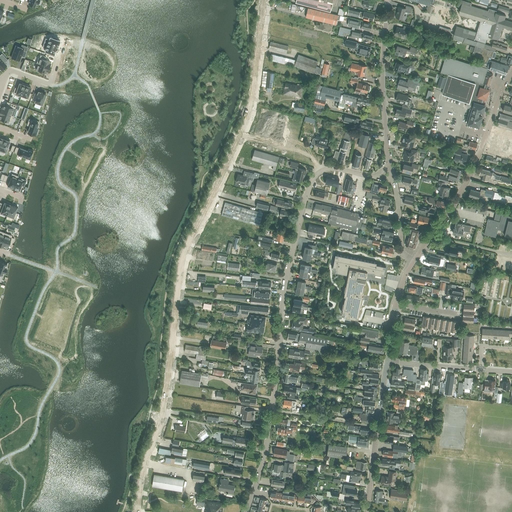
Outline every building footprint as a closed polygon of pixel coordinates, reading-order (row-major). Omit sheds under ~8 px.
[(330,12),(333,4),(318,0),(296,0),(295,3),(330,12)] [(375,9),(377,3),(373,2),(371,2),(371,0),(369,0),(369,1),(364,0),(363,0),(358,0),(364,8),(366,7),(371,8),(375,9)] [(414,0),(430,5),(427,12),(431,13),(435,0),(414,0)] [(439,26),(437,33),(453,38),(475,45),(484,48),(485,44),(486,39),(488,40),(489,37),(498,40),(502,27),(511,29),(511,22),(504,20),(506,16),(496,13),(497,11),(489,8),(488,11),(471,6),(472,3),(461,0),(459,0),(457,9),(460,10),(459,14),(479,20),(475,32),(456,26),(456,29),(455,29),(454,34),(450,33),(451,30),(439,26)] [(412,12),(413,9),(412,8),(412,7),(406,6),(405,9),(399,7),(396,17),(403,19),(405,12),(410,13),(411,12),(412,12)] [(336,25),(338,15),(308,8),(306,18),(336,25)] [(364,15),(359,14),(360,11),(349,8),(348,15),(373,21),(374,14),(364,12),(364,15)] [(370,30),(372,24),(350,19),(348,26),(359,28),(361,28),(370,30)] [(409,31),(410,28),(404,26),(403,29),(397,27),(395,34),(405,38),(407,31),(409,31)] [(373,35),(361,32),(340,27),(339,31),(350,34),(350,33),(352,33),(351,36),(359,38),(359,37),(362,38),(362,39),(371,41),(373,35)] [(60,41),(57,40),(58,38),(53,37),(53,38),(50,37),(49,40),(46,39),(43,47),(46,48),(45,51),(54,54),(56,49),(57,50),(60,41)] [(345,44),(345,46),(349,47),(349,45),(355,46),(355,49),(358,49),(357,53),(358,53),(357,54),(361,55),(362,54),(368,56),(371,47),(370,47),(359,44),(360,44),(356,43),(356,42),(346,40),(345,43),(345,44)] [(485,44),(484,48),(493,51),(495,51),(496,48),(506,51),(508,45),(507,45),(504,44),(497,42),(497,41),(496,41),(494,41),(492,46),(485,44)] [(286,53),(288,46),(271,42),(269,49),(286,53)] [(24,57),(28,47),(22,45),(21,47),(16,46),(11,58),(19,61),(21,56),(22,56),(22,55),(24,56),(24,57)] [(475,45),(473,54),(479,56),(478,59),(482,60),(480,65),(496,71),(496,72),(505,75),(508,66),(491,60),(491,57),(492,54),(493,51),(484,48),(475,45)] [(410,51),(407,50),(407,49),(398,46),(395,54),(404,57),(406,52),(411,54),(411,52),(416,54),(417,49),(411,47),(410,51)] [(294,66),(295,60),(272,54),(270,60),(294,66)] [(38,57),(36,63),(38,64),(49,68),(51,64),(49,63),(50,62),(45,60),(46,57),(40,55),(39,58),(38,57)] [(318,75),(320,68),(316,66),(318,62),(299,55),(295,66),(313,73),(318,75)] [(477,65),(476,66),(472,65),(445,56),(441,73),(447,75),(467,81),(468,79),(488,85),(489,86),(493,75),(487,73),(488,68),(480,66),(477,65)] [(511,65),(511,63),(511,56),(508,56),(507,59),(502,58),(501,61),(506,62),(506,63),(511,65)] [(416,65),(406,62),(405,65),(396,62),(394,69),(401,71),(408,73),(410,68),(415,70),(416,66),(416,65)] [(327,75),(329,64),(324,63),(321,74),(327,75)] [(358,65),(352,63),(350,70),(357,72),(356,74),(364,76),(367,66),(358,64),(358,65)] [(38,64),(36,69),(36,70),(40,72),(40,71),(46,73),(47,71),(48,72),(49,68),(38,64)] [(273,88),(274,73),(263,71),(263,77),(262,87),(265,87),(273,88)] [(467,81),(447,75),(442,93),(469,102),(469,103),(468,103),(467,103),(466,104),(466,105),(466,106),(466,107),(467,108),(468,108),(469,108),(470,108),(470,107),(471,107),(472,107),(472,109),(483,113),(485,105),(482,104),(482,103),(484,103),(485,100),(483,99),(484,98),(486,99),(489,90),(486,89),(488,85),(468,79),(467,81)] [(363,92),(367,93),(369,86),(358,83),(359,79),(351,77),(349,83),(352,84),(352,83),(357,84),(356,88),(354,93),(359,94),(360,91),(363,91),(363,92)] [(400,80),(397,88),(404,91),(405,88),(413,90),(415,91),(417,86),(420,87),(421,83),(418,82),(411,79),(408,79),(407,82),(400,80)] [(15,87),(13,93),(16,94),(15,95),(21,97),(22,95),(26,84),(22,83),(21,84),(20,83),(18,88),(15,87)] [(284,94),(301,98),(303,86),(286,83),(284,94)] [(26,84),(22,95),(27,97),(26,98),(27,98),(30,99),(32,93),(29,92),(31,87),(29,87),(29,86),(26,84)] [(361,98),(359,97),(359,96),(344,92),(323,86),(319,85),(314,103),(324,105),(326,100),(326,98),(340,101),(339,103),(338,103),(337,105),(339,105),(338,107),(344,109),(344,108),(346,103),(345,103),(346,99),(354,101),(353,106),(360,107),(361,108),(363,107),(364,106),(365,106),(365,104),(369,105),(371,99),(362,97),(361,98)] [(35,93),(32,99),(35,100),(35,103),(42,105),(44,100),(44,101),(46,97),(45,96),(46,94),(45,94),(45,93),(44,93),(44,94),(42,93),(43,93),(42,93),(41,92),(41,93),(38,92),(38,94),(35,93)] [(410,107),(412,100),(411,100),(411,98),(408,97),(408,96),(398,93),(396,101),(404,103),(403,106),(410,107)] [(0,111),(13,116),(16,117),(19,107),(16,105),(7,102),(6,106),(5,106),(5,105),(3,105),(3,107),(2,107),(3,107),(2,109),(1,108),(1,109),(0,111)] [(511,107),(511,106),(505,104),(503,111),(511,113),(511,107)] [(410,116),(411,110),(403,107),(402,110),(397,109),(395,116),(404,118),(405,115),(410,116)] [(481,120),(482,116),(481,116),(482,113),(483,113),(472,109),(470,117),(481,120)] [(0,119),(2,119),(1,120),(5,122),(5,121),(10,123),(13,116),(0,111),(0,112),(0,119)] [(511,116),(502,114),(501,114),(497,124),(511,128),(511,116)] [(361,120),(358,119),(356,118),(345,115),(344,122),(354,125),(355,121),(360,123),(360,126),(371,129),(373,123),(365,121),(365,120),(361,119),(361,120)] [(481,120),(470,117),(468,124),(479,127),(481,120)] [(29,119),(27,125),(30,126),(28,132),(36,135),(38,128),(36,128),(39,121),(32,119),(32,120),(29,119)] [(412,127),(414,122),(407,120),(406,123),(399,121),(397,128),(406,131),(408,126),(412,127)] [(495,136),(495,137),(510,141),(511,141),(511,140),(511,139),(511,131),(498,127),(498,128),(495,136)] [(347,150),(348,148),(352,135),(346,133),(337,160),(343,162),(347,149),(347,150)] [(361,134),(358,145),(366,147),(369,136),(361,134)] [(329,139),(316,136),(315,138),(314,139),(313,139),(312,144),(316,145),(316,146),(327,148),(329,140),(329,139)] [(414,144),(416,137),(410,136),(409,138),(403,137),(401,144),(412,147),(412,143),(414,144)] [(4,138),(0,147),(0,151),(5,153),(10,140),(5,139),(4,138)] [(494,140),(492,147),(496,148),(499,149),(506,152),(508,149),(507,148),(500,146),(502,143),(494,140)] [(476,150),(477,144),(470,141),(469,145),(465,144),(464,146),(476,150)] [(373,158),(376,148),(377,144),(370,143),(366,156),(368,157),(367,158),(366,158),(367,158),(365,157),(365,160),(366,160),(364,167),(369,169),(371,160),(372,158),(373,158)] [(490,146),(488,152),(494,155),(497,156),(496,157),(497,157),(501,159),(504,159),(505,156),(511,158),(511,147),(509,147),(508,149),(506,152),(499,149),(492,147),(490,146)] [(16,147),(14,153),(30,159),(33,150),(28,149),(28,151),(19,147),(19,148),(16,147)] [(465,163),(467,155),(461,153),(462,149),(454,147),(452,154),(456,155),(454,160),(465,163)] [(255,150),(252,160),(269,165),(268,168),(275,171),(277,167),(279,157),(255,150)] [(416,158),(418,151),(412,150),(411,152),(405,151),(403,158),(413,161),(414,157),(416,158)] [(361,155),(355,154),(352,164),(359,166),(361,155)] [(245,158),(243,165),(260,170),(262,163),(245,158)] [(291,161),(290,166),(296,168),(295,171),(298,171),(297,176),(294,175),(293,181),(300,182),(300,180),(303,181),(306,170),(298,168),(299,163),(291,161)] [(417,171),(419,165),(412,164),(411,166),(404,164),(402,172),(412,174),(413,170),(417,171)] [(460,177),(462,171),(458,169),(451,167),(449,173),(454,175),(460,177)] [(235,181),(235,182),(245,185),(248,185),(249,180),(252,180),(254,173),(244,171),(243,175),(237,174),(236,176),(235,181)] [(492,174),(480,171),(479,175),(482,176),(481,179),(488,181),(489,178),(491,178),(492,174)] [(12,174),(7,186),(10,187),(11,188),(13,189),(17,177),(18,177),(18,176),(12,174)] [(339,179),(327,176),(325,184),(337,187),(339,179)] [(17,177),(13,189),(15,189),(17,190),(19,191),(21,185),(24,186),(26,180),(18,177),(17,177)] [(353,183),(354,179),(347,177),(345,187),(351,188),(350,191),(354,192),(356,184),(353,183)] [(418,181),(404,177),(402,183),(410,185),(411,184),(417,185),(416,188),(418,189),(420,179),(418,179),(418,181)] [(258,179),(254,191),(267,194),(270,182),(258,179)] [(295,191),(297,185),(280,181),(278,187),(295,191)] [(448,196),(450,188),(444,186),(444,185),(445,183),(439,181),(437,189),(441,190),(440,194),(448,196)] [(386,192),(387,187),(375,184),(374,188),(372,187),(371,192),(378,193),(379,191),(379,190),(386,192)] [(511,197),(493,192),(493,191),(487,189),(486,190),(481,189),(480,192),(471,189),(469,196),(478,199),(479,195),(485,197),(485,196),(491,197),(490,200),(511,205),(511,197)] [(324,194),(322,193),(316,191),(314,198),(323,200),(324,197),(327,198),(328,194),(324,192),(324,194)] [(388,207),(390,201),(384,199),(384,198),(377,196),(377,195),(369,193),(368,198),(373,199),(373,200),(380,202),(379,205),(381,205),(379,210),(386,212),(387,207),(388,207)] [(339,195),(337,203),(347,205),(349,198),(339,195)] [(445,208),(446,203),(446,202),(429,197),(428,201),(428,203),(436,205),(445,208)] [(292,204),(292,203),(278,199),(276,205),(290,208),(291,207),(291,208),(292,207),(293,205),(292,204)] [(258,201),(256,207),(268,210),(269,204),(258,201)] [(2,209),(0,213),(7,216),(11,204),(7,202),(7,203),(4,203),(4,204),(2,209)] [(263,213),(225,203),(222,215),(259,226),(263,213)] [(11,204),(7,216),(16,219),(18,213),(15,212),(17,206),(13,204),(13,205),(11,204)] [(324,206),(316,204),(314,211),(331,215),(329,224),(359,231),(363,215),(350,211),(324,205),(324,206)] [(271,205),(270,212),(276,213),(276,212),(280,213),(280,216),(280,217),(283,218),(284,217),(284,216),(287,217),(289,211),(285,210),(285,209),(282,208),(281,210),(277,209),(278,207),(271,205)] [(422,206),(420,205),(419,210),(420,210),(419,213),(429,215),(429,214),(435,215),(435,211),(434,210),(435,208),(422,205),(422,206)] [(511,216),(496,212),(494,220),(488,218),(484,234),(496,237),(498,230),(504,232),(504,235),(505,235),(504,236),(511,238),(511,216)] [(427,224),(429,217),(420,215),(418,222),(427,224)] [(393,221),(379,218),(378,224),(392,227),(393,227),(393,226),(394,225),(393,224),(393,223),(393,221)] [(469,232),(471,226),(463,224),(456,222),(455,228),(454,228),(453,233),(455,233),(455,237),(459,237),(459,234),(462,235),(463,230),(469,232)] [(410,228),(405,245),(407,246),(407,245),(414,247),(414,248),(415,248),(416,244),(417,241),(420,231),(416,230),(416,229),(418,229),(418,226),(417,226),(417,225),(410,223),(408,223),(407,226),(409,227),(411,227),(410,228)] [(323,236),(325,229),(310,225),(309,231),(308,233),(309,234),(308,238),(313,239),(314,234),(323,236)] [(383,230),(378,229),(378,228),(374,228),(372,234),(376,235),(377,233),(382,234),(381,239),(384,240),(384,241),(385,241),(387,240),(391,241),(393,240),(393,239),(392,238),(394,231),(389,230),(384,229),(383,229),(383,230)] [(275,232),(272,231),(271,234),(275,235),(275,236),(278,237),(277,240),(283,241),(284,234),(279,233),(279,232),(276,232),(275,232)] [(343,231),(341,238),(354,241),(355,236),(356,234),(343,231)] [(5,233),(0,246),(2,246),(2,247),(3,247),(3,246),(5,247),(7,247),(8,246),(9,243),(12,244),(14,238),(11,237),(12,235),(5,233)] [(340,241),(338,246),(352,249),(353,244),(340,241)] [(305,247),(304,253),(311,255),(311,254),(313,255),(317,256),(321,256),(321,253),(314,252),(316,246),(309,244),(308,247),(305,247)] [(392,255),(393,248),(383,246),(381,253),(392,255)] [(458,247),(451,246),(450,248),(447,247),(445,253),(457,256),(457,255),(458,255),(459,252),(461,252),(462,247),(458,246),(458,247)] [(265,247),(264,250),(265,251),(265,254),(271,255),(271,258),(278,260),(280,254),(267,251),(268,251),(269,248),(265,247)] [(377,263),(336,255),(333,269),(336,270),(336,272),(349,275),(349,278),(348,277),(344,295),(346,296),(345,298),(342,312),(345,313),(345,317),(351,318),(358,319),(361,304),(360,304),(361,299),(362,299),(363,295),(363,294),(365,281),(365,278),(366,278),(367,272),(374,273),(374,274),(381,275),(383,266),(386,267),(386,266),(377,265),(377,263)] [(439,265),(440,258),(430,256),(430,259),(429,260),(429,261),(429,262),(429,263),(439,265)] [(275,272),(277,264),(267,261),(265,270),(275,272)] [(239,271),(240,264),(228,262),(227,269),(239,271)] [(311,266),(302,264),(301,270),(308,271),(310,272),(314,272),(317,273),(317,270),(311,269),(311,266)] [(433,277),(434,269),(422,267),(421,274),(433,277)] [(310,272),(308,271),(301,270),(299,276),(307,277),(307,278),(310,278),(310,275),(310,274),(315,275),(315,273),(314,272),(310,272)] [(424,279),(415,277),(413,283),(421,284),(421,285),(424,285),(424,282),(432,284),(432,280),(424,278),(424,279)] [(260,282),(257,281),(243,279),(242,286),(256,288),(256,287),(259,287),(259,288),(271,289),(271,283),(260,281),(260,282)] [(310,290),(311,287),(308,286),(305,286),(306,282),(298,281),(297,287),(310,290)] [(408,288),(408,290),(408,291),(409,291),(422,294),(423,288),(414,286),(410,286),(409,288),(408,288)] [(433,288),(431,295),(438,297),(439,290),(433,288)] [(451,288),(450,297),(463,300),(464,291),(451,288)] [(270,293),(270,292),(260,291),(261,290),(252,289),(251,296),(270,298),(270,297),(271,296),(271,293),(270,293)] [(425,304),(425,301),(422,300),(422,299),(419,298),(419,297),(407,295),(406,300),(418,302),(418,303),(425,304)] [(294,305),(308,307),(308,305),(301,303),(302,300),(295,299),(294,305)] [(240,311),(240,314),(248,315),(249,312),(268,314),(269,308),(241,305),(240,311)] [(307,310),(308,307),(294,305),(293,311),(300,312),(300,313),(303,313),(303,309),(307,310)] [(248,323),(265,325),(266,317),(251,315),(250,317),(250,320),(248,319),(248,323)] [(306,323),(307,318),(300,316),(299,319),(296,318),(296,321),(293,320),(292,328),(301,329),(300,331),(315,334),(316,331),(314,330),(314,329),(310,328),(308,329),(302,328),(303,323),(306,323)] [(263,333),(265,325),(248,323),(247,331),(263,333)] [(377,340),(378,333),(376,332),(376,331),(366,329),(363,328),(362,333),(365,334),(365,337),(363,339),(361,338),(361,342),(369,343),(369,338),(377,340)] [(489,338),(490,329),(482,328),(482,338),(489,338)] [(300,334),(297,334),(297,333),(289,331),(288,339),(296,340),(296,341),(306,343),(306,347),(310,348),(310,350),(323,352),(329,353),(332,339),(331,339),(327,338),(311,335),(312,334),(301,332),(300,334)] [(432,346),(433,338),(422,337),(421,344),(432,346)] [(225,350),(227,343),(211,340),(210,347),(225,350)] [(415,346),(411,345),(408,345),(409,341),(401,340),(400,346),(415,349),(415,346)] [(249,342),(248,346),(250,346),(248,355),(256,357),(256,354),(261,355),(262,347),(256,346),(256,343),(249,342)] [(385,346),(369,343),(361,342),(360,347),(366,348),(369,348),(368,351),(383,354),(385,346)] [(186,344),(185,351),(197,354),(196,358),(205,360),(208,348),(200,346),(199,347),(186,344)] [(415,349),(400,346),(399,353),(404,353),(404,354),(406,355),(406,354),(412,355),(413,352),(417,352),(418,346),(415,346),(415,349)] [(452,358),(453,348),(443,347),(443,358),(452,358)] [(305,351),(293,349),(293,351),(290,350),(289,357),(303,359),(304,354),(309,355),(310,351),(305,351)] [(360,359),(359,363),(362,364),(370,365),(369,368),(377,369),(378,363),(370,362),(363,360),(360,359)] [(305,369),(306,362),(295,361),(294,364),(290,363),(289,371),(299,372),(299,368),(305,369)] [(400,373),(401,368),(397,368),(396,372),(393,371),(392,379),(402,380),(402,376),(401,375),(401,373),(400,373)] [(367,378),(371,379),(378,380),(379,375),(372,374),(373,371),(357,369),(357,373),(361,373),(364,374),(364,377),(367,378)] [(404,369),(403,375),(408,376),(407,380),(413,380),(413,381),(416,382),(417,379),(416,379),(417,375),(413,374),(414,370),(404,369)] [(428,381),(428,377),(429,374),(426,374),(427,370),(421,369),(420,379),(417,379),(415,389),(420,390),(420,388),(421,384),(424,385),(425,381),(428,381)] [(182,371),(180,383),(199,386),(201,377),(207,378),(208,375),(201,373),(201,374),(200,374),(198,373),(182,371)] [(285,373),(284,381),(290,382),(290,380),(297,382),(298,376),(297,375),(285,373)] [(432,379),(431,384),(435,385),(435,384),(439,384),(441,373),(440,373),(435,373),(434,379),(432,379)] [(454,375),(447,374),(445,389),(440,388),(439,393),(442,393),(442,396),(445,397),(446,393),(452,394),(453,384),(456,384),(456,380),(454,380),(454,375)] [(473,382),(473,378),(465,377),(465,383),(459,383),(458,393),(462,394),(463,387),(471,388),(471,382),(473,382)] [(484,391),(494,392),(497,392),(498,387),(495,387),(495,381),(494,380),(492,379),(492,380),(489,380),(489,381),(485,380),(484,391)] [(243,382),(242,382),(238,382),(237,386),(240,386),(239,390),(241,391),(242,390),(241,390),(241,389),(247,390),(247,392),(255,394),(257,385),(243,382)] [(285,385),(284,391),(291,393),(290,398),(294,398),(297,399),(298,399),(298,396),(296,395),(297,391),(300,391),(300,388),(285,385)] [(406,406),(407,399),(406,399),(406,397),(393,395),(392,401),(400,402),(399,405),(406,406)] [(255,405),(256,399),(242,397),(241,403),(255,405)] [(374,414),(375,402),(363,400),(363,406),(367,406),(366,413),(374,414)] [(323,410),(324,404),(313,403),(313,401),(310,401),(309,406),(315,407),(315,410),(320,411),(321,410),(323,410)] [(253,419),(255,411),(248,410),(248,406),(242,405),(237,404),(236,410),(240,411),(240,413),(242,413),(241,417),(253,419)] [(400,423),(401,415),(394,414),(394,413),(388,412),(386,422),(393,423),(393,422),(400,423)] [(372,423),(373,418),(370,418),(370,415),(360,413),(359,418),(362,418),(361,421),(372,423)] [(218,423),(219,416),(208,414),(207,421),(218,423)] [(250,427),(251,421),(239,419),(238,423),(242,424),(242,426),(250,427)] [(399,432),(399,431),(400,429),(398,429),(398,426),(395,425),(386,424),(386,430),(394,432),(394,431),(399,432)] [(185,434),(186,427),(176,425),(175,432),(185,434)] [(279,428),(278,433),(282,433),(282,434),(286,435),(286,432),(292,433),(292,430),(296,431),(296,428),(287,426),(287,428),(284,428),(285,427),(283,427),(283,428),(279,428)] [(370,435),(371,430),(361,428),(361,427),(355,426),(354,430),(360,431),(360,433),(370,435)] [(368,448),(370,439),(359,437),(349,435),(348,442),(358,443),(357,446),(357,447),(363,448),(368,448)] [(233,437),(223,436),(222,442),(232,443),(233,442),(236,442),(236,444),(247,446),(248,440),(237,438),(237,437),(233,437)] [(348,447),(332,445),(329,444),(327,455),(346,458),(348,447)] [(188,449),(173,446),(172,450),(165,449),(164,455),(171,456),(171,453),(186,456),(188,449)] [(293,461),(295,455),(289,454),(290,451),(280,450),(273,448),(272,456),(279,457),(285,458),(285,460),(293,461)] [(243,458),(244,452),(228,449),(227,453),(236,455),(235,457),(243,458)] [(186,465),(187,460),(186,459),(183,459),(175,457),(166,456),(165,462),(174,463),(182,464),(186,465)] [(241,466),(243,460),(230,458),(229,460),(230,461),(230,462),(234,463),(234,465),(241,466)] [(391,460),(390,460),(383,459),(382,464),(387,465),(390,466),(389,468),(394,469),(395,467),(395,465),(396,464),(400,464),(400,461),(393,460),(391,460)] [(210,464),(194,461),(193,467),(214,471),(215,463),(210,462),(210,464)] [(275,464),(274,470),(275,471),(274,473),(280,474),(280,477),(286,477),(287,471),(293,472),(294,463),(285,461),(284,466),(284,465),(283,464),(281,465),(275,464)] [(365,470),(366,470),(367,463),(359,462),(359,461),(357,461),(356,469),(360,470),(365,470)] [(240,476),(241,470),(226,467),(225,475),(233,476),(234,475),(240,476)] [(360,480),(361,473),(351,471),(350,475),(347,475),(347,474),(341,473),(341,478),(346,479),(346,481),(360,483),(361,482),(361,481),(360,480)] [(382,476),(381,484),(391,486),(392,480),(395,481),(396,472),(390,471),(389,477),(382,476)] [(204,482),(205,476),(194,474),(193,480),(204,482)] [(152,486),(175,490),(177,478),(154,475),(152,486)] [(221,479),(219,489),(223,490),(225,490),(225,492),(227,493),(227,495),(233,496),(233,494),(235,486),(228,484),(229,481),(228,480),(228,478),(224,477),(223,480),(221,479)] [(177,478),(175,490),(182,491),(184,480),(177,478)] [(280,489),(281,487),(284,487),(285,481),(272,479),(271,485),(276,486),(275,488),(280,489)] [(344,484),(342,494),(346,494),(347,494),(356,495),(357,489),(354,489),(355,486),(344,484)] [(406,500),(408,492),(392,489),(390,498),(406,500)] [(376,490),(375,496),(374,502),(382,503),(382,504),(388,505),(388,501),(384,501),(385,497),(382,497),(383,491),(376,490)] [(296,500),(297,493),(295,493),(295,495),(288,494),(288,500),(294,501),(294,500),(296,500)] [(305,502),(306,496),(298,495),(299,493),(297,493),(296,500),(297,501),(305,502)] [(258,505),(265,507),(267,500),(260,498),(258,505)] [(347,499),(346,503),(352,504),(352,507),(360,508),(360,503),(354,502),(354,500),(347,499)] [(222,511),(224,503),(207,501),(205,511),(222,511)]
